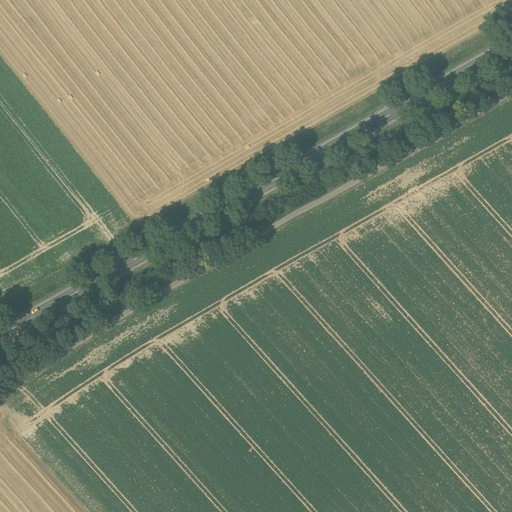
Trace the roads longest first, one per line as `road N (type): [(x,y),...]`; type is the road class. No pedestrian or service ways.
road 1 (secondary): [(511,46),(0,337)]
road 2 (track): [(0,309),(511,20)]
